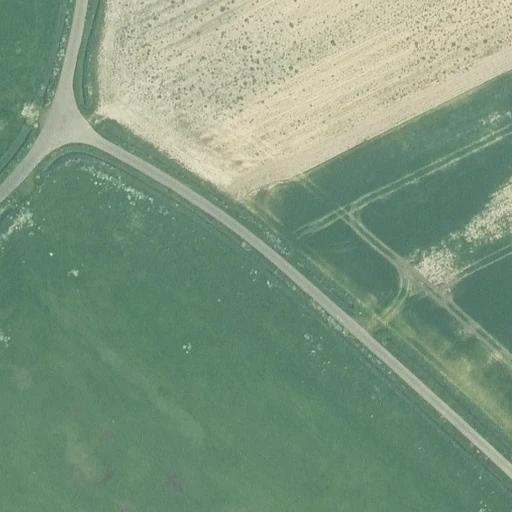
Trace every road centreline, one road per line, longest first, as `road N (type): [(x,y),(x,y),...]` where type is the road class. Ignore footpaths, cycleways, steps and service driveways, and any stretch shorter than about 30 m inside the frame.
road 1 (unclassified): [(66,125),(271,255),(511,479)]
road 2 (unclassified): [(66,125),(81,0)]
